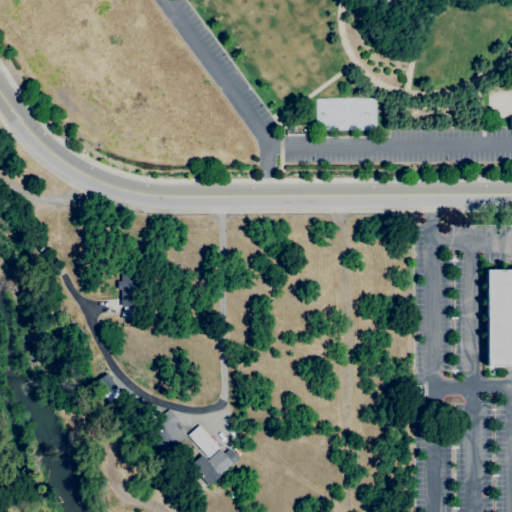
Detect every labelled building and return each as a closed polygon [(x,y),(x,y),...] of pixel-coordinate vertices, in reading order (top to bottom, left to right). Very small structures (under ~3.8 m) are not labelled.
[(398,0),(388,8),(381,0),(398,0)] [(511,365),(486,366),(485,270),(511,269),(511,365)] [(137,319),(122,319),(123,307),(121,307),(121,301),(119,301),(119,298),(120,298),(120,293),(120,289),(116,289),(117,281),(120,281),(120,277),(121,277),(121,274),(138,274),(138,307),(137,307),(137,319)] [(117,391),(105,373),(92,382),(104,399),(117,391)] [(104,396),(115,388),(120,395),(108,402),(104,396)] [(154,418),(165,411),(183,442),(171,449),(154,418)] [(207,458),(187,435),(198,425),(219,447),(207,458)] [(208,486),(197,474),(199,473),(191,464),(201,454),(207,460),(219,448),(224,453),(229,449),(238,458),(220,475),(208,486)]
